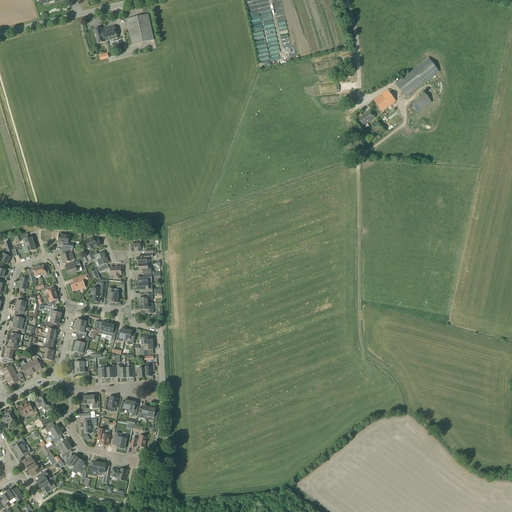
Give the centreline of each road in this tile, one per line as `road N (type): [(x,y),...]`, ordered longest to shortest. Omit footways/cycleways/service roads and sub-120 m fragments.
road 1 (tertiary): [(511,0),(140,0)]
road 2 (tertiary): [(140,0),(0,34)]
road 3 (residential): [(120,387),(162,384),(159,334),(137,326),(127,311)]
road 4 (residential): [(141,461),(85,450),(73,434),(71,388)]
